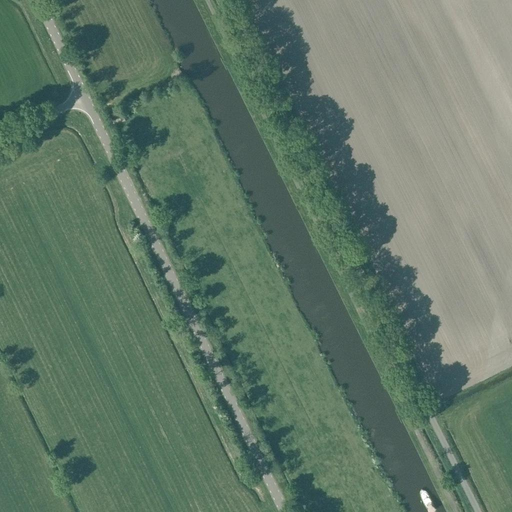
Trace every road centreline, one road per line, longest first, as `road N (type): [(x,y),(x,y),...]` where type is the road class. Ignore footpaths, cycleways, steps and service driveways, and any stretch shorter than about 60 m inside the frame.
road 1 (unclassified): [(227,0),(475,511)]
road 2 (tertiary): [(280,511),(84,102)]
